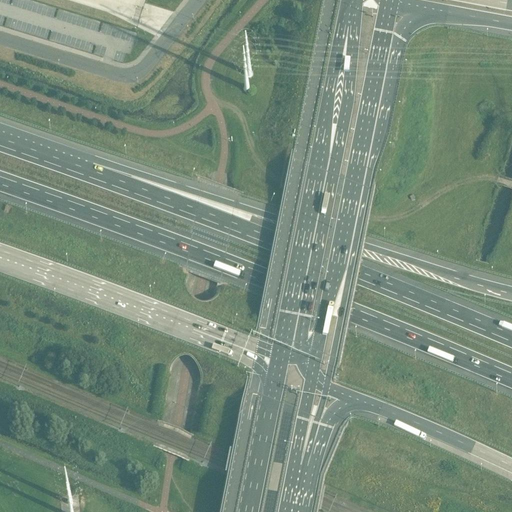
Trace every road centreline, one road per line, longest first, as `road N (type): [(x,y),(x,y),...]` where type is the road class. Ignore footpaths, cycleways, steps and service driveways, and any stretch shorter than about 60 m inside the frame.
road 1 (motorway): [(0,180),(511,377)]
road 2 (motorway): [(511,335),(88,170)]
road 3 (motorway): [(511,294),(253,211),(88,170)]
road 4 (motorway): [(325,388),(397,43),(425,8)]
road 5 (motorway): [(353,1),(346,104),(300,336),(303,358)]
road 6 (primary): [(316,353),(389,0)]
road 7 (unclassified): [(330,0),(260,352)]
road 8 (track): [(214,106),(240,115),(252,153),(279,182),(371,218),(404,215),(470,180),(511,185)]
road 9 (primary): [(341,26),(279,358)]
road 10 (motorway): [(0,254),(260,352)]
road 11 (unclassified): [(198,0),(133,76),(0,40)]
road 12 (motorway): [(358,400),(511,466)]
road 13 (unclassified): [(260,352),(229,511)]
road 14 (primary): [(279,358),(248,511)]
